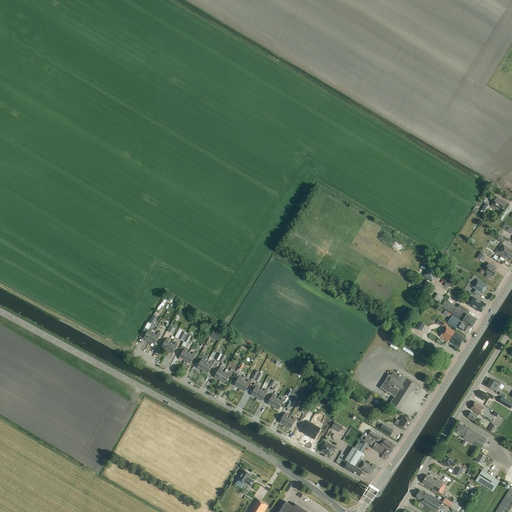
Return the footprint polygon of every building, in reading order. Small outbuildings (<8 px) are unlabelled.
[(503,203),(500,201),(501,200),(497,198),(492,206),(498,210),(499,208),(504,211),(508,204),(504,202),(503,203)] [(486,203),(480,212),(485,215),(491,206),(486,203)] [(503,222),(508,213),(505,211),(499,220),(503,222)] [(511,260),(511,250),(501,244),(495,253),(506,259),(507,257),(511,260)] [(477,258),(482,262),(486,256),(481,252),(477,258)] [(440,271),(443,267),(434,262),(432,266),(440,271)] [(493,277),(497,272),(494,270),(496,268),(489,263),(486,268),(487,269),(486,272),(487,273),(485,276),(489,279),(491,278),(492,277),(493,277)] [(435,280),(440,272),(429,266),(423,276),(432,282),(434,279),(435,280)] [(480,293),(482,294),(488,286),(477,279),(472,287),(476,290),(474,293),(478,296),(480,293)] [(439,305),(444,297),(438,293),(433,301),(439,305)] [(476,299),(474,298),(469,305),(481,313),(487,305),(482,301),(482,302),(476,298),(476,299)] [(458,307),(446,299),(441,306),(463,320),(462,320),(473,326),(477,320),(467,313),(469,310),(460,304),(458,307)] [(461,321),(452,315),(447,323),(456,328),(458,326),(467,332),(470,327),(467,325),(467,324),(465,323),(462,321),(462,322),(461,321)] [(167,331),(172,334),(176,328),(170,325),(167,331)] [(459,347),(465,338),(447,326),(440,337),(448,342),(449,341),(459,347)] [(149,342),(153,334),(151,333),(152,330),(149,328),(144,339),(149,342)] [(184,341),(188,334),(182,331),(179,338),(184,341)] [(220,335),(212,331),(210,336),(218,341),(220,335)] [(153,334),(149,342),(155,345),(160,335),(157,333),(156,335),(153,334)] [(167,351),(171,344),(169,342),(170,340),(167,338),(161,348),(167,351)] [(171,344),(167,351),(172,354),(178,344),(175,343),(174,345),(171,344)] [(404,347),(402,349),(412,356),(414,353),(404,347)] [(185,361),(189,353),(187,352),(188,350),(185,348),(179,358),(185,361)] [(189,353),(185,361),(190,364),(196,354),(193,353),(192,355),(189,353)] [(403,361),(409,366),(414,360),(408,355),(403,361)] [(202,371),(208,361),(205,360),(206,359),(203,358),(197,368),(202,371)] [(210,363),(208,361),(202,371),(208,374),(213,364),(210,362),(210,363)] [(220,380),(224,373),(222,371),(223,369),(220,367),(214,377),(220,380)] [(224,373),(220,380),(225,383),(231,373),(228,372),(227,374),(224,373)] [(246,382),(252,375),(248,372),(242,378),(246,382)] [(240,388),(244,381),(241,379),(243,377),(240,375),(238,374),(234,380),(236,381),(234,385),(240,388)] [(399,380),(391,375),(389,374),(380,388),(394,397),(390,404),(399,410),(412,389),(414,390),(416,387),(414,386),(415,384),(406,379),(402,376),(401,378),(399,380)] [(496,382),(491,379),(487,386),(493,389),(496,391),(501,383),(497,381),(496,382)] [(244,381),(240,388),(245,391),(251,381),(248,380),(246,382),(244,381)] [(257,398),(261,390),(259,389),(260,386),(257,385),(255,383),(251,389),(254,391),(251,395),(257,398)] [(261,390),(257,398),(262,401),(268,391),(265,389),(264,391),(261,390)] [(489,395),(484,391),(480,397),(487,402),(490,397),(492,399),(494,396),(490,393),(489,395)] [(273,407),(278,399),(275,398),(277,395),(274,394),(268,404),(273,407)] [(278,399),(273,407),(279,410),(284,400),(281,398),(280,400),(278,399)] [(510,409),(511,405),(511,403),(502,398),(499,402),(510,409)] [(480,415),(483,411),(485,408),(475,402),(471,409),(480,415)] [(479,422),(481,419),(477,417),(478,415),(471,411),(467,417),(474,421),(475,420),(479,422)] [(285,426),(289,418),(287,417),(288,414),(285,413),(280,423),(285,426)] [(412,421),(403,416),(400,421),(397,419),(395,423),(397,425),(398,426),(406,431),(412,421)] [(289,418),(285,426),(290,429),(296,419),(293,417),(292,419),(289,418)] [(309,422),(303,432),(314,439),(320,429),(309,422)] [(339,432),(342,427),(334,422),(331,428),(339,432)] [(465,427),(460,423),(455,431),(465,438),(464,439),(481,449),(488,439),(466,425),(465,427)] [(493,433),(497,427),(492,423),(488,429),(493,433)] [(483,434),(488,428),(484,425),(479,430),(483,434)] [(387,427),(384,432),(391,436),(394,431),(387,427)] [(392,452),(396,446),(384,438),(383,438),(376,433),(372,431),(369,436),(380,442),(379,444),(392,452)] [(458,448),(459,444),(474,452),(476,448),(449,432),(447,436),(455,441),(453,445),(458,448)] [(372,446),(374,442),(363,435),(361,439),(364,441),(358,450),(363,453),(368,444),(372,446)] [(334,452),(336,447),(325,441),(322,445),(324,446),(321,451),(329,456),(332,451),(334,452)] [(387,450),(376,443),(373,448),(383,455),(381,458),(386,461),(387,459),(392,453),(387,450)] [(355,466),(363,471),(364,469),(371,474),(372,473),(373,473),(375,470),(375,469),(376,466),(373,464),(370,462),(368,465),(362,461),(359,459),(363,453),(353,447),(345,460),(355,466)] [(486,462),(488,459),(480,453),(476,461),(481,464),(483,461),(486,462)] [(456,462),(446,456),(444,459),(443,458),(440,463),(445,466),(445,464),(450,467),(451,465),(453,467),(456,462)] [(363,471),(355,466),(346,462),(344,467),(360,476),(363,471)] [(459,476),(463,470),(458,467),(454,474),(459,476)] [(251,486),(255,481),(249,478),(251,474),(244,470),(238,480),(245,484),(246,483),(251,486)] [(493,492),(499,481),(482,471),(475,481),(493,492)] [(435,481),(427,475),(423,483),(433,489),(432,490),(437,493),(440,488),(444,491),(446,486),(446,484),(437,479),(435,481)] [(511,511),(511,484),(494,511),(511,511)] [(425,493),(420,490),(415,497),(420,501),(419,503),(433,511),(435,511),(442,502),(426,492),(425,493)] [(464,508),(468,501),(463,498),(464,497),(462,496),(459,499),(461,500),(459,504),(464,508)] [(264,511),(268,506),(256,498),(247,511),(264,511)] [(451,507),(454,503),(445,498),(442,502),(451,507)] [(294,507),(286,502),(279,511),(305,511),(295,505),(294,507)]
